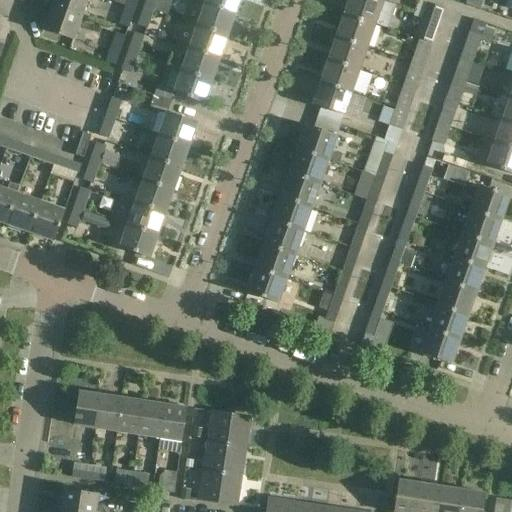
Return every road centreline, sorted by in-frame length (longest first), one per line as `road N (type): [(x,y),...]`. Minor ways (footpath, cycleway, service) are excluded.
road 1 (residential): [(182,326),(293,0)]
road 2 (residential): [(480,429),(182,326)]
road 3 (residential): [(15,511),(55,284)]
road 4 (residential): [(182,326),(55,284)]
